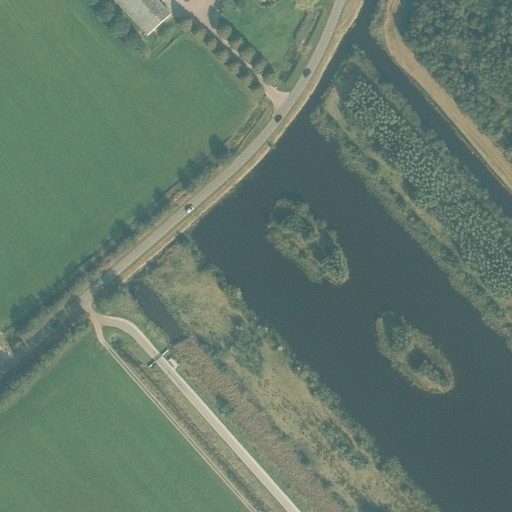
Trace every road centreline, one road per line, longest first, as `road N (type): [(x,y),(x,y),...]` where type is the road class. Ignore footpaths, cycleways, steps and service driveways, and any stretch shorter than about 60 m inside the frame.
road 1 (tertiary): [(80,302),(268,130),(307,75),(340,0)]
road 2 (unclassified): [(291,511),(136,335),(80,302)]
road 3 (track): [(253,511),(102,340),(96,318)]
